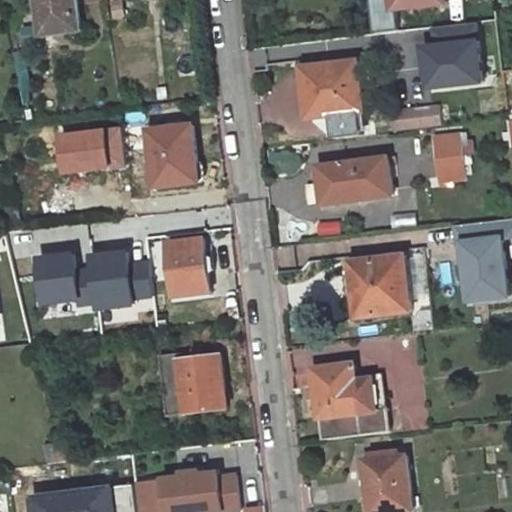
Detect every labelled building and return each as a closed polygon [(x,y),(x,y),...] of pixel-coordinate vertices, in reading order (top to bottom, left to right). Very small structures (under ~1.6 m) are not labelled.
[(78,37),(73,0),(45,0),(49,38),(78,37)] [(415,0),(419,22),(449,19),(446,0),(415,0)] [(485,22),(437,28),(439,42),(486,36),(485,22)] [(439,42),(430,43),(436,88),(492,81),(486,36),(439,42)] [(375,112),(368,56),(306,64),(313,119),(375,112)] [(450,125),(448,110),(436,111),(404,115),(406,131),(450,125)] [(404,115),(387,117),(389,133),(406,131),(404,115)] [(197,185),(190,137),(155,142),(162,190),(197,185)] [(466,162),(464,143),(442,147),(445,166),(466,162)] [(399,192),(395,155),(326,164),(330,201),(399,192)] [(27,233),(12,165),(0,167),(0,186),(11,234),(27,233)] [(511,218),(457,225),(459,238),(463,238),(509,233),(509,238),(511,237),(511,218)] [(509,233),(463,238),(467,270),(471,304),(511,298),(511,260),(509,238),(509,233)] [(100,249),(103,307),(144,305),(141,247),(100,249)] [(49,303),(87,301),(85,250),(46,252),(49,303)] [(212,294),(205,250),(173,255),(180,299),(212,294)] [(420,309),(414,252),(357,258),(363,315),(420,309)] [(88,256),(90,304),(100,303),(98,255),(88,256)] [(315,367),(323,435),(388,426),(385,403),(374,404),(370,373),(369,361),(315,367)] [(169,419),(226,412),(220,367),(184,372),(183,365),(163,368),(169,419)] [(370,373),(374,404),(385,403),(381,371),(370,373)] [(403,511),(419,510),(413,457),(378,459),(379,469),(372,470),(377,511),(403,511)] [(240,511),(246,511),(242,467),(139,477),(142,511),(240,511)]
